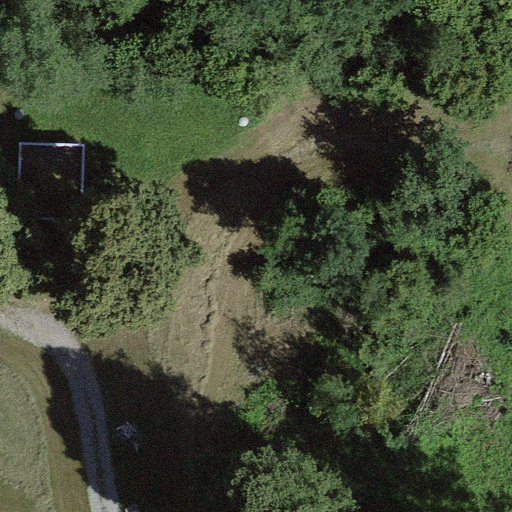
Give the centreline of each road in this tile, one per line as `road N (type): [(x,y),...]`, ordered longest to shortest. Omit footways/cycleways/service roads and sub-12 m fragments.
road 1 (track): [(0,314),(86,377),(104,511)]
road 2 (track): [(86,377),(57,239)]
